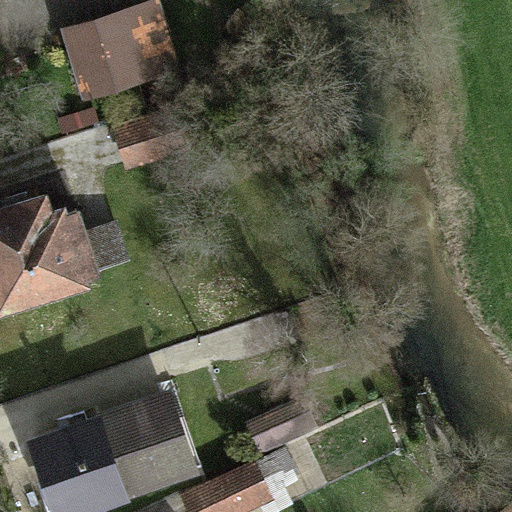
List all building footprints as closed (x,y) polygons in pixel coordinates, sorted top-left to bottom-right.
[(154,0),(59,22),(73,83),(135,69),(130,46),(163,38),(154,0)] [(148,108),(104,119),(112,152),(156,141),(148,108)] [(57,183),(0,195),(0,281),(111,257),(103,222),(67,230),(57,183)] [(159,386),(21,425),(42,498),(179,459),(159,386)] [(250,453),(179,492),(189,511),(230,511),(270,491),(250,453)]
